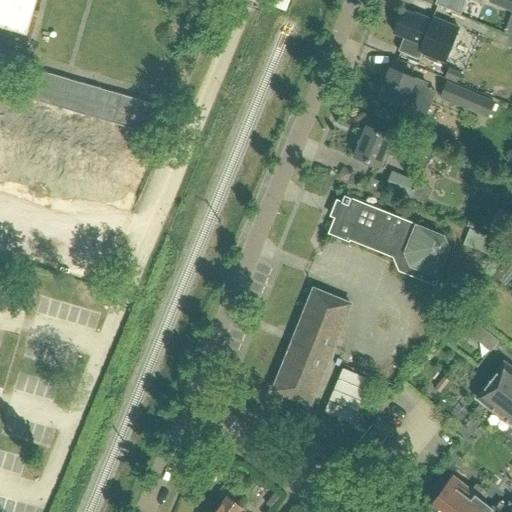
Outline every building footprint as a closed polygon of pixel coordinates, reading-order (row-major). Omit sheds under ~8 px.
[(0,0),(0,26),(26,34),(35,0),(0,0)] [(441,0),(439,6),(456,13),(461,0),(441,0)] [(511,0),(488,0),(487,3),(511,12),(511,0)] [(432,19),(415,12),(414,14),(402,9),(393,31),(404,36),(399,50),(420,58),(423,51),(446,61),(460,27),(433,16),(432,19)] [(511,14),(506,13),(501,29),(511,32),(511,14)] [(164,139),(176,111),(122,95),(29,68),(20,97),(113,124),(164,139)] [(424,117),(430,104),(420,100),(427,82),(391,68),(380,95),(403,105),(402,108),(424,117)] [(448,68),(444,77),(456,82),(460,73),(448,68)] [(489,118),(496,101),(447,80),(440,97),(489,118)] [(0,126),(16,130),(22,107),(0,101),(0,126)] [(48,137),(55,113),(34,108),(28,132),(48,137)] [(77,118),(72,133),(90,139),(95,123),(77,118)] [(124,154),(129,131),(96,124),(91,146),(124,154)] [(391,135),(367,126),(355,155),(365,159),(363,163),(375,168),(377,164),(379,165),(384,166),(390,153),(397,156),(399,151),(428,163),(436,145),(393,128),(393,131),(391,135)] [(427,202),(433,188),(392,171),(386,185),(427,202)] [(444,236),(344,196),(341,203),(339,202),(332,217),(335,218),(329,233),(349,241),(349,240),(393,258),(399,271),(435,286),(450,249),(444,236)] [(495,258),(501,240),(469,229),(463,247),(495,258)] [(508,284),(511,278),(511,252),(508,249),(503,255),(507,258),(495,274),(508,284)] [(53,257),(49,271),(97,285),(101,271),(53,257)] [(310,404),(351,303),(314,288),(273,389),(310,404)] [(511,511),(511,369),(504,363),(502,366),(502,365),(490,380),(490,379),(489,380),(490,380),(479,395),(477,398),(511,424),(511,503),(509,501),(508,502),(509,503),(506,507),(501,503),(502,502),(501,501),(494,510),(481,500),(487,492),(477,484),(470,492),(452,478),(427,511),(428,511),(511,511)] [(352,422),(370,377),(342,366),(324,411),(352,422)] [(373,425),(352,451),(366,462),(379,447),(371,441),(379,430),(373,425)] [(238,511),(242,506),(228,496),(215,511),(238,511)]
